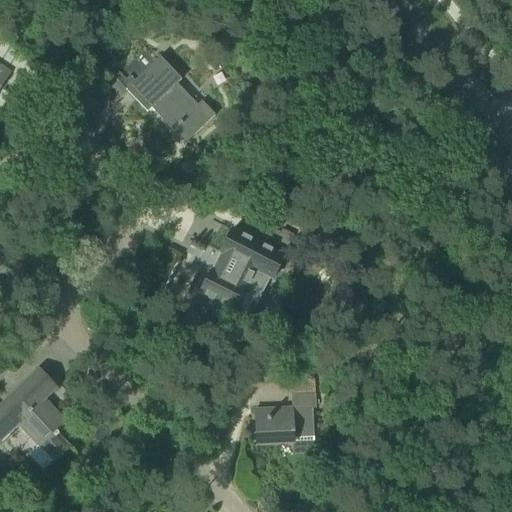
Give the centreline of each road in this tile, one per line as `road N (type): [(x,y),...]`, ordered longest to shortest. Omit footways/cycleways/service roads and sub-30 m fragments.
road 1 (residential): [(50,312),(125,227),(125,196),(61,139),(45,139),(0,174)]
road 2 (residential): [(240,511),(50,312)]
road 3 (tertiary): [(511,139),(386,0)]
road 4 (track): [(0,10),(54,67),(68,96),(61,139)]
